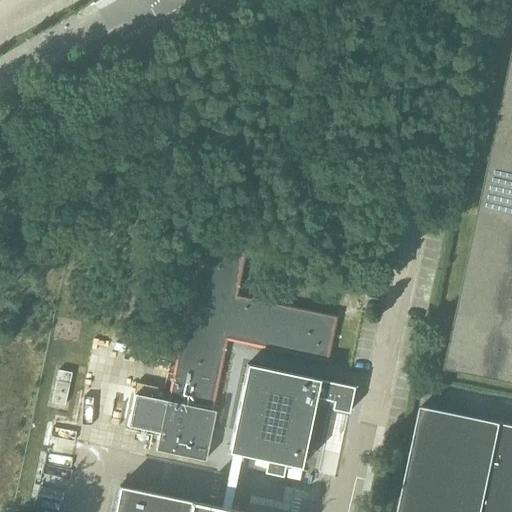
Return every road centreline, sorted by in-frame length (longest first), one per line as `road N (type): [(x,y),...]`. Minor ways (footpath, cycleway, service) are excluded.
road 1 (secondary): [(0,137),(161,46)]
road 2 (unclassified): [(0,80),(140,0)]
